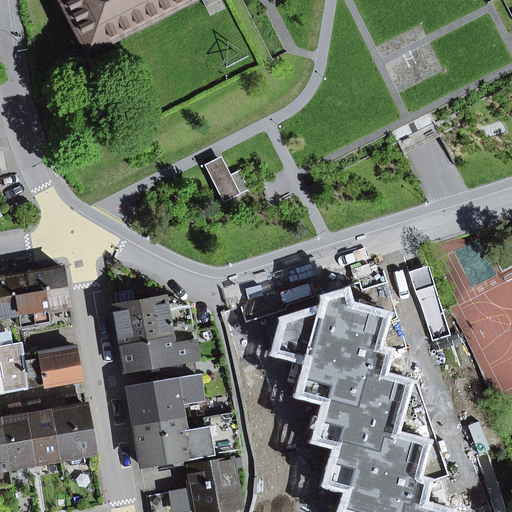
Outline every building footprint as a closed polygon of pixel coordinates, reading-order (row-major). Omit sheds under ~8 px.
[(59,0),(81,41),(161,0),(59,0)] [(161,0),(81,41),(87,54),(194,0),(161,0)] [(204,165),(208,172),(224,164),(221,157),(204,165)] [(238,172),(230,176),(224,164),(208,172),(223,203),(248,191),(238,172)] [(49,321),(47,310),(69,306),(63,268),(27,275),(35,324),(49,321)] [(450,308),(458,304),(440,269),(431,272),(443,312),(450,308)] [(0,317),(19,314),(21,326),(35,324),(27,275),(0,279),(0,317)] [(121,345),(170,337),(196,331),(192,310),(169,297),(149,300),(148,295),(134,298),(134,303),(114,306),(121,345)] [(283,322),(275,351),(308,360),(299,393),(325,400),(315,439),(336,445),(332,461),(389,435),(404,384),(378,377),(384,354),(372,351),(381,317),(346,307),(341,295),(324,300),(321,310),(283,322)] [(193,334),(197,333),(196,331),(170,337),(121,345),(125,372),(197,360),(193,334)] [(0,347),(0,371),(4,393),(27,389),(23,355),(24,355),(21,345),(0,347)] [(23,355),(27,389),(81,379),(77,352),(62,354),(61,349),(26,354),(24,355),(23,355)] [(202,400),(198,376),(128,388),(135,427),(182,419),(179,404),(202,400)] [(50,400),(60,459),(94,454),(86,406),(78,407),(76,395),(50,400)] [(27,416),(34,464),(60,459),(50,400),(29,403),(31,415),(27,416)] [(0,412),(1,421),(9,469),(34,464),(27,416),(21,417),(19,405),(0,409),(0,412)] [(212,428),(216,454),(239,449),(234,414),(195,422),(197,430),(212,428)] [(212,428),(197,430),(185,432),(183,419),(182,419),(135,427),(141,466),(187,459),(216,454),(212,428)] [(0,470),(9,469),(1,421),(0,420),(0,470)] [(332,461),(326,481),(347,487),(340,511),(438,511),(417,506),(423,484),(411,480),(421,444),(389,435),(332,461)] [(195,508),(210,506),(238,502),(231,460),(187,467),(191,488),(172,491),(175,510),(195,508)] [(238,502),(210,506),(210,511),(215,511),(239,508),(238,502)]
